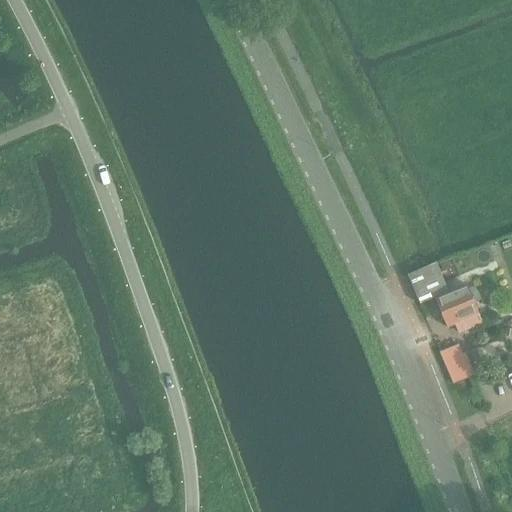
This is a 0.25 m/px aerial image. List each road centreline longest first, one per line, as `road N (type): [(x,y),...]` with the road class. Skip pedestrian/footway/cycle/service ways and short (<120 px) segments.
road 1 (tertiary): [(459,511),(387,327),(232,0)]
road 2 (unclassified): [(190,511),(181,417),(130,267),(10,0)]
